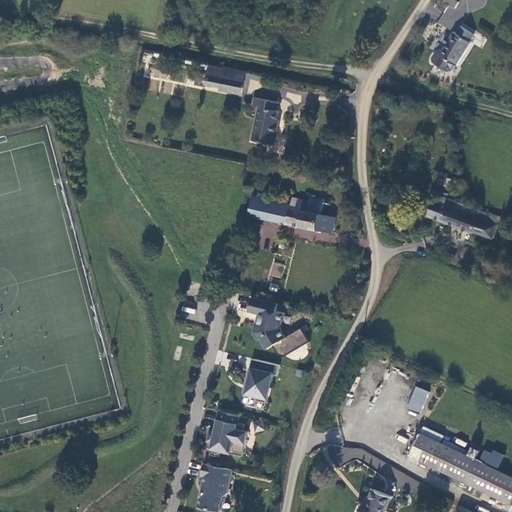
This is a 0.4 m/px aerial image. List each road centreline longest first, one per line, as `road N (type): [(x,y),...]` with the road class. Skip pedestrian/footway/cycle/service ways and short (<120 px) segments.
road 1 (residential): [(285,511),(316,400),(378,253),(363,113),(376,77),(431,0)]
road 2 (track): [(0,15),(350,69),(511,114)]
road 3 (residential): [(171,511),(223,301)]
